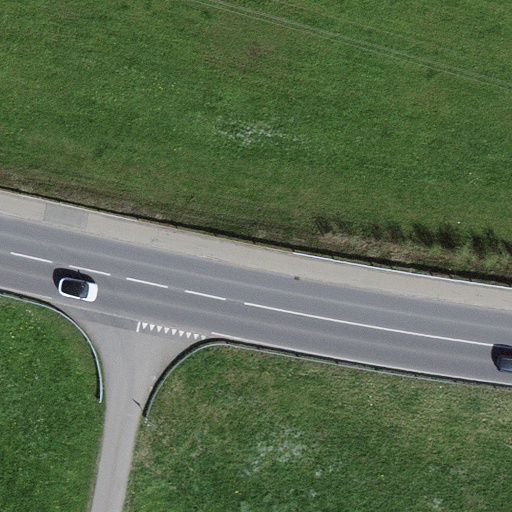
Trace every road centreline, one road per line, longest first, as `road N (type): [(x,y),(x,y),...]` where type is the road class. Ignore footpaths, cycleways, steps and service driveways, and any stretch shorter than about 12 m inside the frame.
road 1 (secondary): [(0,251),(279,310),(511,348)]
road 2 (track): [(108,511),(143,282)]
